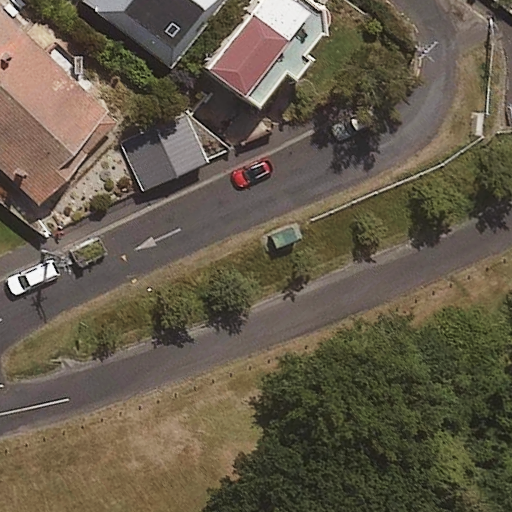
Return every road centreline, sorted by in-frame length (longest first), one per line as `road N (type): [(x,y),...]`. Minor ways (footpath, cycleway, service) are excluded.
road 1 (residential): [(423,0),(438,53),(430,105),(399,135),(59,284),(0,318)]
road 2 (residential): [(511,227),(232,343),(96,392),(0,415)]
